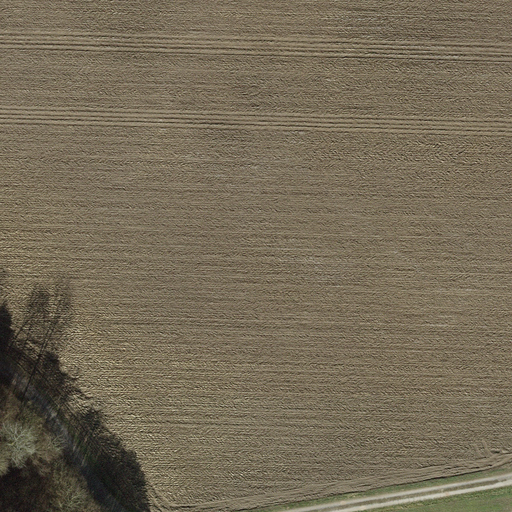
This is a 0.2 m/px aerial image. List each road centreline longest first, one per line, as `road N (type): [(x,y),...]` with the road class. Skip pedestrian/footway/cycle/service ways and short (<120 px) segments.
road 1 (track): [(304,511),(511,475)]
road 2 (track): [(0,365),(48,407),(111,511)]
